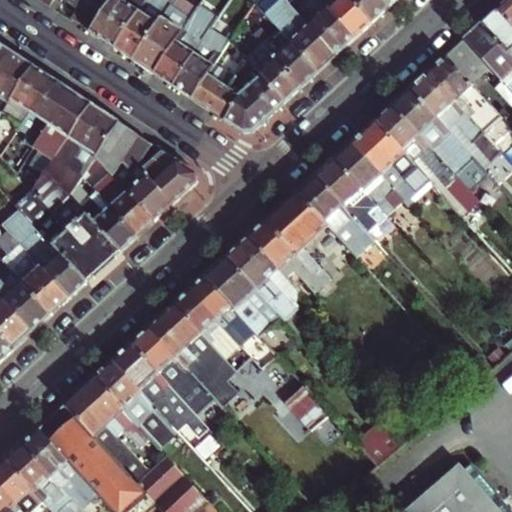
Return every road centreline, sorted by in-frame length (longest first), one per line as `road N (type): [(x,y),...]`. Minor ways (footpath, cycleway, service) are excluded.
road 1 (residential): [(0,413),(257,175)]
road 2 (residential): [(257,175),(0,6)]
road 3 (residential): [(257,175),(450,0)]
